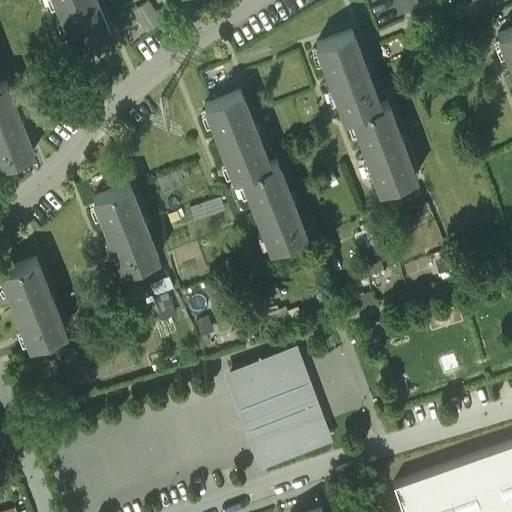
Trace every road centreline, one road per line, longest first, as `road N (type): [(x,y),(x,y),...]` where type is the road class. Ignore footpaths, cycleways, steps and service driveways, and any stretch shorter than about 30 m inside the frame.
road 1 (residential): [(0,217),(199,38),(261,0)]
road 2 (residential): [(511,408),(196,511)]
road 3 (residential): [(0,387),(49,511)]
